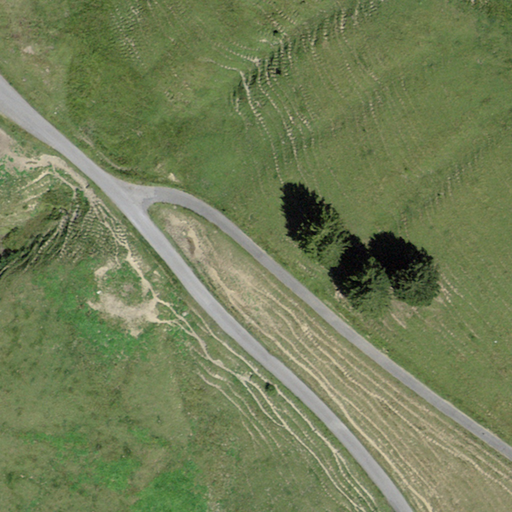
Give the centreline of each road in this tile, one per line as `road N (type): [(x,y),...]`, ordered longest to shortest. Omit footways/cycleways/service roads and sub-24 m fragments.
road 1 (residential): [(511,455),(392,371),(193,203),(159,194),(123,205)]
road 2 (unclassified): [(404,511),(286,378),(207,311),(123,205)]
road 3 (unclassified): [(123,205),(0,104)]
